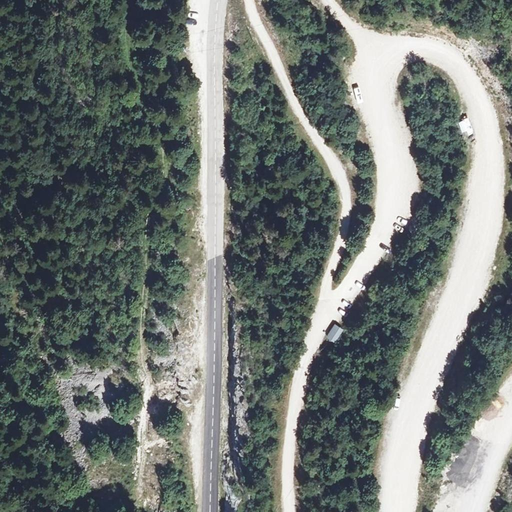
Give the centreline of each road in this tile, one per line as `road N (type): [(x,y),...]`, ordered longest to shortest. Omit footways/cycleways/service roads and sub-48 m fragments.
road 1 (track): [(393,511),(421,385),(476,231),(483,141),(464,77),(433,45),(383,42),(365,80),(385,130),(397,202),(366,270),(323,323)]
road 2 (tertiary): [(210,511),(218,0)]
road 3 (track): [(323,323),(343,187),(249,0)]
road 4 (track): [(323,323),(297,407),(290,511)]
